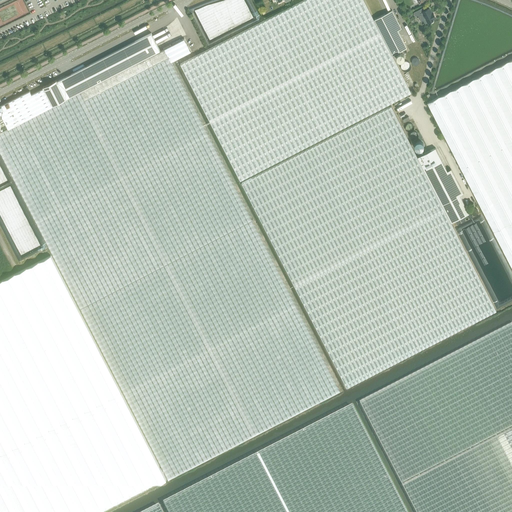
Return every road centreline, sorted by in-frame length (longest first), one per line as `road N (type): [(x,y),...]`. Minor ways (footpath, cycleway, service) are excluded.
road 1 (unclassified): [(0,91),(180,0)]
road 2 (track): [(131,0),(0,67)]
